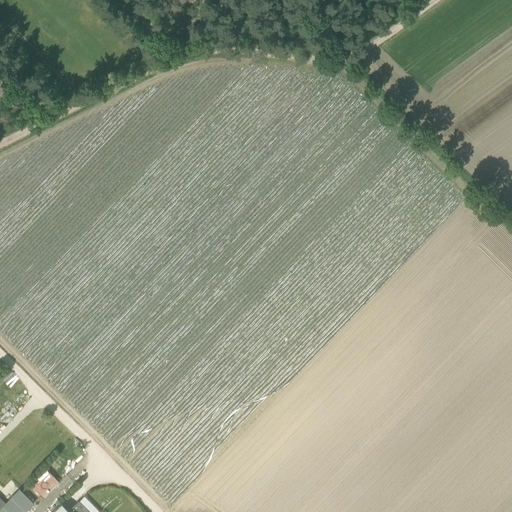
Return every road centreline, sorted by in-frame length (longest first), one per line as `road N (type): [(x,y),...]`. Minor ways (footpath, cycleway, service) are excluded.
road 1 (track): [(0,145),(185,56),(337,59),(437,0)]
road 2 (track): [(0,355),(157,511)]
